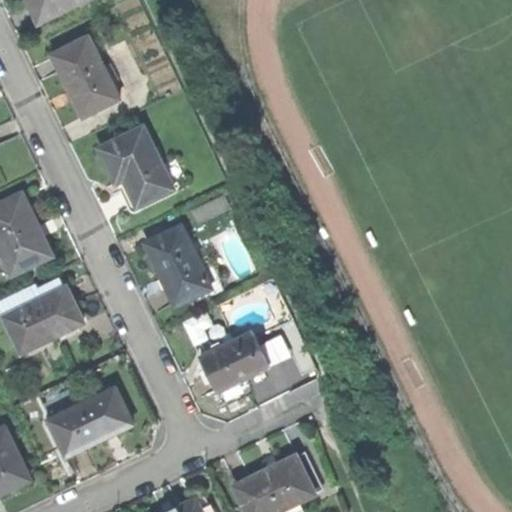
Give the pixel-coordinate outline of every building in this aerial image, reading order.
[(28,0),(39,23),(86,0),(28,0)] [(69,87),(84,117),(121,99),(89,36),(53,55),(69,87)] [(109,166),(117,183),(126,179),(140,206),(174,189),(144,128),(100,149),(109,166)] [(183,185),(174,189),(140,206),(137,207),(138,211),(185,189),(183,185)] [(0,204),(0,246),(13,274),(52,255),(39,228),(22,194),(0,204)] [(230,208),(224,195),(194,210),(200,223),(230,208)] [(161,274),(176,305),(194,296),(213,287),(199,259),(182,226),(146,244),(161,274)] [(208,255),(199,259),(213,287),(194,296),(197,302),(224,289),(208,255)] [(11,316),(28,351),(89,322),(80,304),(72,287),(11,316)] [(184,322),(195,345),(209,339),(205,329),(214,325),(208,311),(184,322)] [(210,375),(218,392),(221,390),(248,377),(272,365),(255,331),(201,358),(210,375)] [(252,385),(248,377),(221,390),(225,398),(252,385)] [(121,385),(55,417),(73,456),(109,439),(140,424),(121,385)] [(8,426),(0,429),(0,488),(2,493),(32,479),(8,426)] [(235,486),(247,511),(276,511),(283,509),(284,511),(298,511),(303,510),(299,501),(315,493),(297,456),(263,472),(235,486)] [(213,511),(205,495),(196,500),(201,511),(213,511)] [(201,511),(196,500),(170,511),(201,511)]
